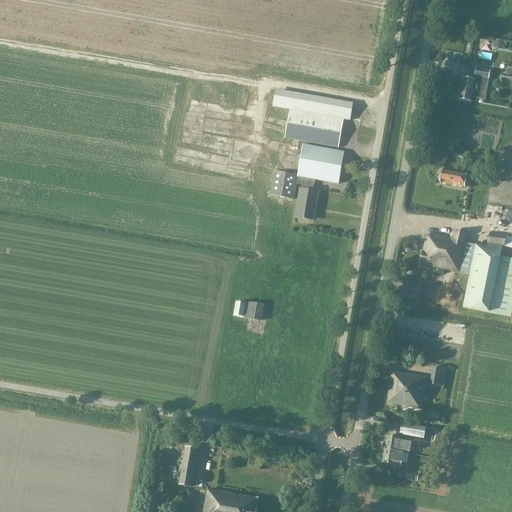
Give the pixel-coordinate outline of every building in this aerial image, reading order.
[(491,43),(494,44),(493,47),(503,49),(504,41),(492,39),(491,43)] [(499,50),(488,48),(486,56),(498,58),(499,50)] [(470,101),(471,98),(484,100),(487,85),(489,78),(488,78),(489,72),(475,69),(473,81),(463,79),(459,100),(470,101)] [(511,82),(511,75),(501,74),(500,80),(511,82)] [(349,121),(351,111),(352,103),(275,90),(273,107),(289,110),(284,138),(338,148),(343,120),(349,121)] [(338,184),(341,168),(343,152),(303,145),(297,176),(273,172),(269,196),(293,200),(296,184),(301,185),(300,189),(299,189),(294,218),(313,221),(318,192),(313,191),(314,180),(338,184)] [(462,162),(464,155),(454,153),(453,161),(462,162)] [(468,189),(471,175),(442,170),(440,184),(468,189)] [(475,246),(466,244),(467,234),(452,231),(450,239),(429,235),(427,243),(425,243),(423,252),(422,252),(419,265),(470,275),(463,307),(488,312),(511,317),(511,311),(511,259),(499,257),(500,251),(502,246),(503,247),(511,248),(511,238),(505,238),(489,234),(487,244),(485,248),(475,246)] [(235,302),(233,317),(235,317),(238,317),(243,318),(246,304),(241,303),(237,302),(235,302)] [(419,410),(424,378),(391,373),(386,404),(419,410)] [(423,439),(425,429),(401,425),(399,435),(423,439)] [(411,441),(392,437),(387,436),(384,450),(396,452),(402,453),(409,454),(411,441)] [(185,448),(178,485),(191,487),(197,451),(185,448)] [(402,453),(396,452),(384,450),(382,464),(387,464),(386,467),(393,468),(392,470),(399,471),(397,479),(416,482),(418,474),(399,470),(400,466),(401,462),(407,463),(408,454),(402,453)] [(255,511),(256,510),(255,510),(257,500),(258,500),(258,499),(255,499),(207,491),(202,511),(255,511)]
